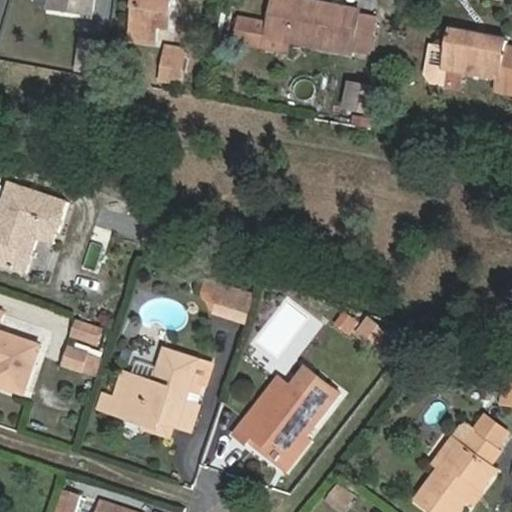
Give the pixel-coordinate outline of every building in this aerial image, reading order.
[(92,17),(94,0),(51,0),(50,11),(92,17)] [(146,23),(157,25),(168,27),(171,0),(134,0),(134,6),(149,8),(146,23)] [(361,10),(305,0),(272,0),(266,36),(289,40),(368,55),(372,35),(357,32),(360,16),(361,10)] [(155,42),(157,25),(146,23),(149,8),(134,6),(129,37),(155,42)] [(376,19),(360,16),(357,32),(372,35),(376,19)] [(511,56),(503,55),(504,47),(505,41),(451,30),(444,69),(498,80),(495,92),(511,95),(511,56)] [(286,52),(289,40),(266,36),(264,48),(286,52)] [(102,76),(106,43),(83,40),(79,73),(102,76)] [(174,56),(172,67),(182,68),(185,51),(165,47),(164,54),(174,56)] [(511,48),(504,47),(503,55),(511,56),(511,48)] [(162,65),(172,67),(174,56),(164,54),(162,65)] [(375,115),(380,90),(351,84),(346,109),(375,115)] [(5,219),(0,216),(0,262),(25,270),(37,236),(41,225),(61,231),(70,201),(11,182),(3,205),(9,207),(5,219)] [(3,205),(0,215),(0,216),(5,219),(9,207),(3,205)] [(57,242),(61,231),(41,225),(37,236),(57,242)] [(256,294),(207,279),(203,293),(212,301),(212,310),(247,322),(256,294)] [(0,385),(22,392),(38,345),(0,331),(0,314),(1,313),(0,312),(0,385)] [(344,312),(336,323),(349,333),(358,322),(344,312)] [(351,335),(375,351),(388,332),(363,316),(351,335)] [(97,347),(103,330),(73,320),(67,337),(97,347)] [(61,366),(91,377),(97,359),(67,348),(61,366)] [(177,426),(185,402),(198,361),(164,350),(153,382),(132,376),(120,413),(142,420),(162,427),(164,422),(172,424),(177,426)] [(284,460),(303,437),(324,411),(338,393),(307,368),(292,386),(278,375),(232,433),(244,442),(246,439),(251,433),(284,460)] [(109,410),(120,413),(132,376),(121,372),(109,410)] [(510,401),(511,385),(511,379),(506,379),(503,400),(510,401)] [(199,406),(185,402),(177,426),(191,430),(199,406)] [(432,464),(439,469),(440,468),(458,443),(462,446),(474,431),(496,447),(507,433),(485,416),(475,429),(464,421),(432,464)] [(168,437),(172,424),(164,422),(162,427),(142,420),(140,428),(168,437)] [(474,486),(480,491),(495,470),(489,465),(500,450),(496,447),(474,431),(462,446),(458,443),(440,468),(439,469),(415,500),(432,511),(455,511),(465,498),(474,486)] [(309,442),(303,437),(284,460),(251,433),(246,439),(286,470),(309,442)] [(343,511),(352,497),(336,485),(327,498),(343,511)] [(472,503),(480,491),(474,486),(465,498),(472,503)] [(59,490),(53,511),(75,511),(79,495),(59,490)] [(131,511),(98,501),(94,511),(131,511)]
